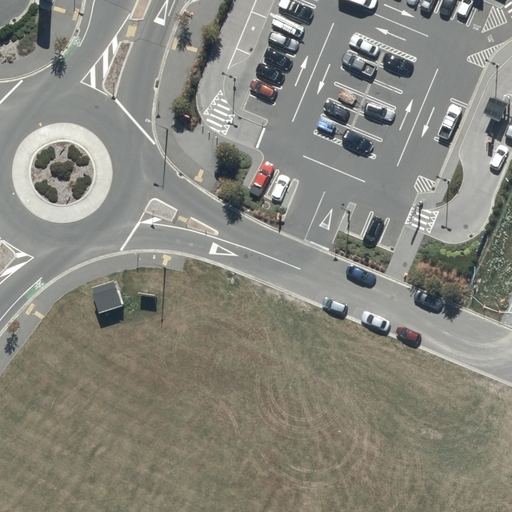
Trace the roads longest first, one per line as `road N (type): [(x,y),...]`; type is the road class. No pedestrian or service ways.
road 1 (unclassified): [(293,263),(511,353)]
road 2 (unclassified): [(293,263),(98,233)]
road 3 (unclassified): [(132,173),(251,232),(293,263)]
road 4 (tertiary): [(164,0),(149,35),(129,150)]
road 5 (tertiary): [(37,101),(80,62),(115,0)]
